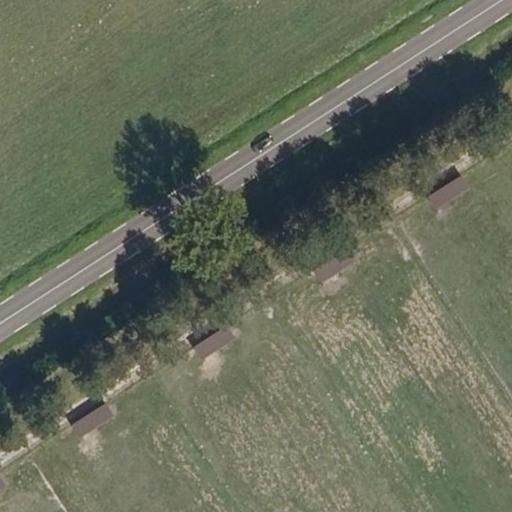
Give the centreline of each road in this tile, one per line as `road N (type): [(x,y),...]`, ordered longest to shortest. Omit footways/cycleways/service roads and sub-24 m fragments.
road 1 (track): [(0,454),(511,125)]
road 2 (primary): [(0,323),(500,0)]
